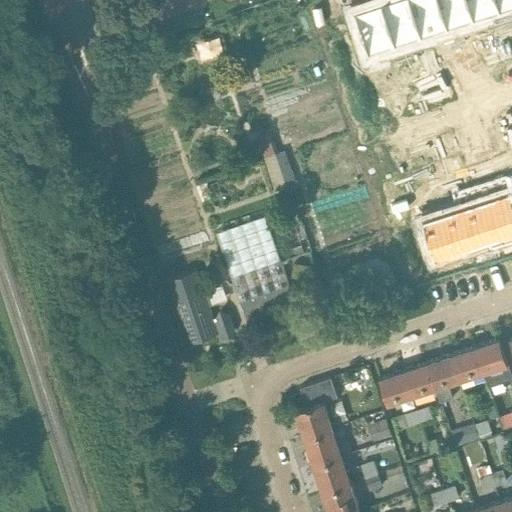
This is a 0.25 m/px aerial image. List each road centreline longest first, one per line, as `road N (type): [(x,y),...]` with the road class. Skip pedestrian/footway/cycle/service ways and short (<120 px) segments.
road 1 (residential): [(295,511),(260,410),(268,383),(511,298)]
road 2 (residential): [(65,40),(188,0)]
